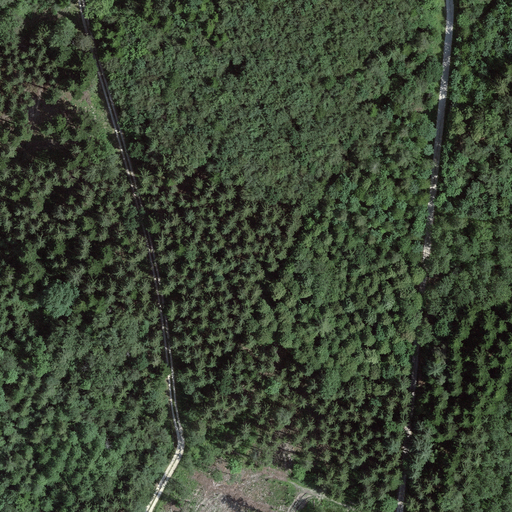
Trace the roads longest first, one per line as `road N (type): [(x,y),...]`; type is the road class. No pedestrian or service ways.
road 1 (track): [(76,14),(181,420),(137,511)]
road 2 (track): [(400,511),(450,0)]
